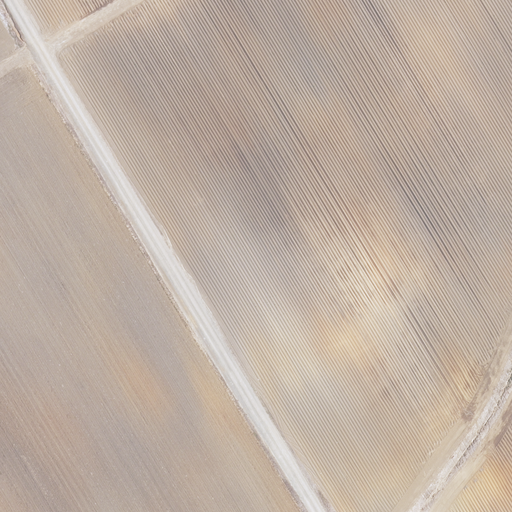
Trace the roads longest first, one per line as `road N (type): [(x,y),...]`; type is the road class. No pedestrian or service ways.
road 1 (track): [(322,511),(16,0)]
road 2 (track): [(127,0),(0,78)]
